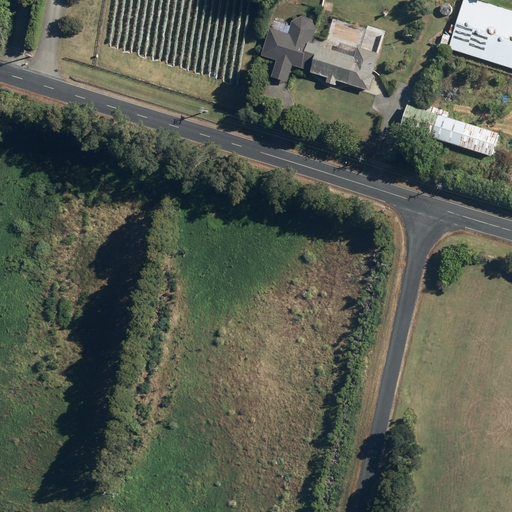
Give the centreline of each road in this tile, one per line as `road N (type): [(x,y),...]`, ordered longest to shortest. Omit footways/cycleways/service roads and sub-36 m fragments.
road 1 (unclassified): [(430,206),(0,71)]
road 2 (unclassified): [(365,511),(430,206)]
